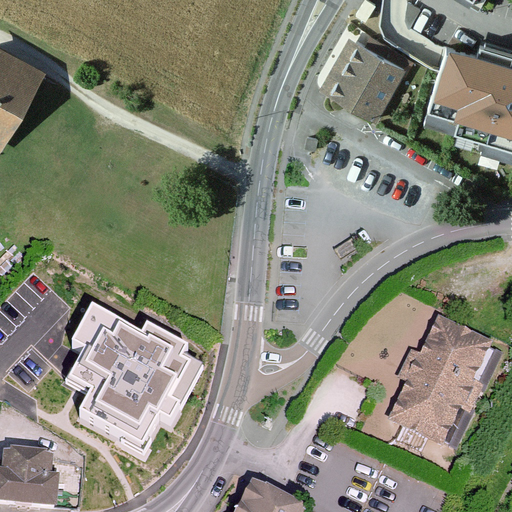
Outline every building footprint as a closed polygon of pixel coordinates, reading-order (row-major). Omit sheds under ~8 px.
[(376,4),(369,0),(365,0),(357,14),(366,20),(376,4)] [(366,47),(403,69),(408,72),(414,62),(371,37),(366,47)] [(358,43),(329,93),(373,119),(403,69),(366,47),(358,43)] [(476,56),(446,47),(442,59),(428,109),(459,119),(455,132),(511,148),(511,60),(478,50),(476,56)] [(0,143),(40,70),(0,48),(0,143)] [(172,431),(203,371),(184,361),(187,354),(147,333),(143,342),(92,315),(73,350),(86,357),(71,386),(78,390),(93,398),(80,422),(142,455),(158,424),(172,431)] [(412,384),(394,421),(440,443),(458,406),(468,411),(479,387),(470,383),(487,348),(441,325),(424,361),(414,356),(403,380),(412,384)] [(0,477),(0,504),(54,510),(56,484),(49,483),(51,462),(7,457),(4,478),(0,477)] [(302,511),(252,488),(238,511),(302,511)]
